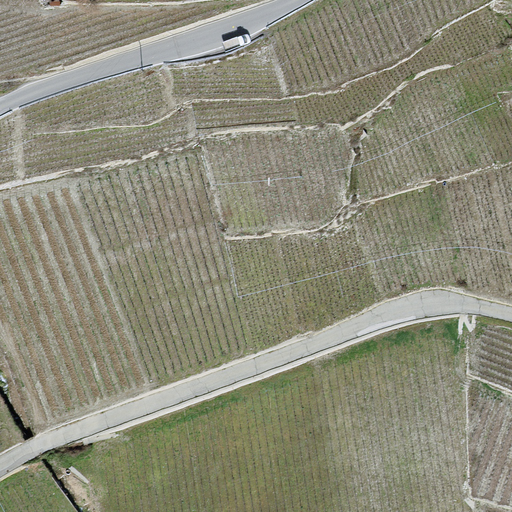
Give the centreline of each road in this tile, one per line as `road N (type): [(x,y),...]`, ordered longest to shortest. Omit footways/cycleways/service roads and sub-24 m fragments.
road 1 (unclassified): [(0,468),(47,442),(435,307),(511,319)]
road 2 (unclassified): [(0,106),(296,0)]
